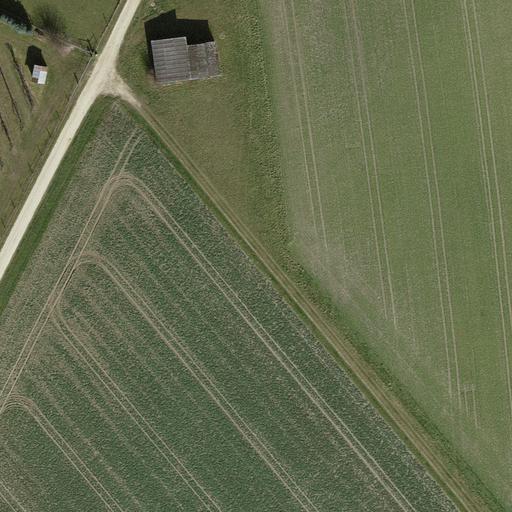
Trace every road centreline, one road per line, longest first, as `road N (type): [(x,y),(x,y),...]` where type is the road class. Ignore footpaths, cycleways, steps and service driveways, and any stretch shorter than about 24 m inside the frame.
road 1 (track): [(478,511),(139,100),(103,73)]
road 2 (track): [(138,0),(0,270)]
